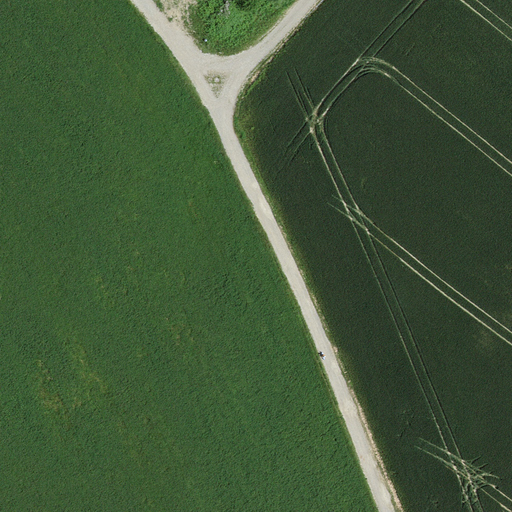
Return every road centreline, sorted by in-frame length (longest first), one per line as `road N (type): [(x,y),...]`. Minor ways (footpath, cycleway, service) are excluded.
road 1 (track): [(210,95),(391,511)]
road 2 (track): [(305,0),(210,95)]
road 3 (track): [(210,95),(134,0)]
